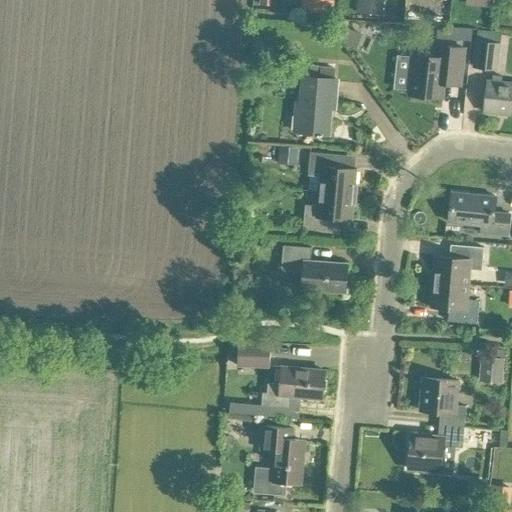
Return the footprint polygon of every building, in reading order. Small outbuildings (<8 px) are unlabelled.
[(301,0),(301,13),(333,16),(334,0),(301,0)] [(383,0),(357,0),(357,12),(382,15),(383,0)] [(471,41),(472,29),(438,26),(437,38),(471,41)] [(472,68),(498,71),(501,44),(500,43),(501,33),(477,30),(472,68)] [(414,54),(410,95),(443,98),(444,84),(462,86),(466,48),(436,45),(435,57),(414,54)] [(331,107),(335,108),(337,79),(303,76),(301,103),(297,103),(295,131),(328,134),(331,107)] [(499,110),(511,112),(511,83),(488,80),(484,112),(498,114),(499,110)] [(297,166),(299,148),(279,145),(277,163),(297,166)] [(310,152),(308,175),(310,175),(308,190),(319,191),(354,194),(357,169),(338,167),(340,154),(310,152)] [(319,191),(317,206),(305,205),(303,228),(332,231),(333,219),(352,220),(354,194),(319,191)] [(481,233),(508,236),(510,214),(494,212),(496,196),(452,192),(449,222),(482,225),(481,233)] [(433,281),(469,284),(470,269),(482,270),(484,247),(451,244),(450,256),(435,255),(433,281)] [(346,292),(348,264),(310,261),(311,247),(283,245),(281,271),(303,273),(302,289),(346,292)] [(469,284),(433,281),(431,307),(449,308),(448,321),(477,323),(479,300),(467,299),(469,284)] [(238,366),(270,367),(271,342),(239,341),(238,366)] [(479,382),(502,384),(504,359),(481,357),(479,382)] [(268,382),(267,393),(263,393),(262,405),(232,402),(230,415),(265,418),(265,416),(298,419),(300,397),(321,399),(324,370),(284,366),(282,384),(268,382)] [(440,424),(465,426),(466,406),(456,405),(459,381),(423,378),(420,409),(441,411),(440,424)] [(465,426),(440,424),(439,436),(412,433),(409,469),(440,472),(443,445),(463,447),(465,426)] [(275,450),(274,469),(260,468),(257,471),(255,488),(258,492),(281,493),(285,490),(286,480),(302,482),(305,442),(293,441),(294,428),(263,426),(261,449),(275,450)] [(468,482),(466,497),(488,499),(489,484),(468,482)] [(508,511),(511,486),(492,484),(489,511),(508,511)] [(249,511),(250,502),(235,501),(234,511),(249,511)]
